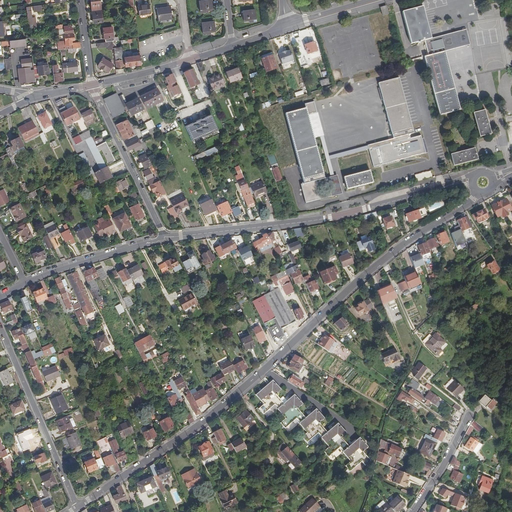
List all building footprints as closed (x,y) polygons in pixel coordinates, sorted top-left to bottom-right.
[(90,0),(92,11),(102,10),(100,0),(90,0)] [(201,13),(208,13),(208,11),(213,10),(211,0),(209,0),(199,1),(201,13)] [(139,15),(151,14),(149,4),(138,6),(139,15)] [(29,28),(36,28),(35,17),(31,17),(30,6),(29,7),(26,7),(27,13),(27,17),(29,28)] [(389,14),(386,6),(380,7),(381,11),(383,15),(389,14)] [(411,44),(425,40),(432,38),(423,6),(403,12),(411,44)] [(158,20),(172,19),(170,7),(157,9),(158,20)] [(102,10),(92,11),(94,26),(104,24),(102,10)] [(249,23),(256,22),(255,11),(244,12),(245,17),(244,17),(245,22),(249,21),(249,23)] [(215,32),(215,22),(202,23),(203,35),(211,34),(210,32),(215,32)] [(63,29),(62,24),(55,25),(56,30),(58,30),(59,35),(65,34),(65,33),(74,32),(73,28),(71,28),(71,26),(64,27),(65,29),(63,29)] [(105,39),(106,43),(112,42),(116,41),(118,41),(118,39),(113,39),(113,38),(114,38),(112,27),(103,28),(104,39),(105,39)] [(429,56),(445,51),(471,44),(467,29),(432,38),(425,40),(429,56)] [(57,42),(58,50),(67,49),(76,48),(82,48),(81,42),(72,43),(72,40),(75,39),(74,34),(65,35),(65,41),(57,42)] [(317,52),(314,43),(305,46),(308,55),(317,52)] [(117,70),(125,69),(122,48),(115,49),(117,70)] [(293,61),(290,51),(287,52),(286,52),(282,53),(282,54),(279,55),(282,65),(293,61)] [(459,105),(445,51),(429,56),(425,57),(441,115),(461,110),(459,105)] [(142,65),(141,62),(141,56),(124,58),(125,67),(142,65)] [(278,70),(273,57),(262,61),(267,74),(278,70)] [(22,85),(35,83),(35,78),(34,70),(30,70),(30,68),(32,67),(31,58),(22,59),(23,68),(19,69),(21,82),(22,85)] [(107,72),(113,64),(103,58),(98,66),(107,72)] [(62,64),(63,73),(79,71),(78,62),(62,64)] [(48,65),(33,66),(34,70),(35,78),(39,78),(39,75),(49,74),(48,65)] [(52,66),(54,81),(63,80),(62,73),(57,73),(57,70),(58,69),(58,65),(52,66)] [(241,80),(238,69),(226,73),(229,83),(241,80)] [(182,74),(189,89),(198,85),(192,70),(182,74)] [(172,97),(180,94),(177,85),(176,85),(174,86),(173,83),(175,82),(172,74),(164,77),(165,81),(163,82),(166,88),(165,88),(166,90),(167,90),(168,93),(170,92),(172,97)] [(218,75),(207,79),(211,90),(223,85),(218,75)] [(393,139),(394,138),(409,134),(414,133),(413,129),(399,78),(378,84),(379,88),(378,88),(381,100),(383,100),(392,134),(393,139)] [(140,96),(146,108),(162,100),(157,88),(140,96)] [(117,92),(103,99),(105,102),(118,96),(117,92)] [(125,101),(126,101),(123,94),(119,96),(126,111),(127,110),(125,107),(127,106),(132,115),(143,109),(138,98),(126,104),(125,101)] [(126,111),(119,96),(118,96),(105,102),(109,109),(113,118),(126,111)] [(306,203),(321,199),(316,180),(324,178),(323,175),(314,138),(308,115),(317,112),(314,102),(305,104),(306,108),(285,113),(299,164),(303,180),(304,183),(301,184),(306,203)] [(73,123),(67,111),(64,107),(59,109),(62,114),(61,114),(66,126),(73,123)] [(74,108),(67,111),(73,123),(80,119),(74,108)] [(87,110),(80,114),(88,129),(95,126),(94,122),(96,121),(92,113),(89,115),(87,110)] [(486,110),(474,112),(481,136),(492,134),(486,110)] [(308,115),(314,138),(320,137),(324,136),(318,112),(317,112),(308,115)] [(38,116),(39,117),(41,122),(45,129),(50,126),(44,113),(38,116)] [(191,141),(217,129),(210,114),(184,126),(191,141)] [(131,122),(130,119),(116,126),(120,133),(124,140),(127,139),(131,136),(136,134),(137,134),(134,127),(131,122)] [(155,127),(152,120),(145,123),(149,130),(155,127)] [(43,131),(39,134),(33,121),(18,128),(23,137),(25,142),(39,135),(43,144),(48,141),(43,131)] [(92,137),(89,131),(80,136),(83,142),(86,140),(92,137)] [(410,138),(409,134),(394,138),(395,143),(378,147),(370,149),(375,167),(381,166),(383,165),(425,154),(420,136),(410,138)] [(80,136),(73,139),(76,145),(83,142),(80,136)] [(337,158),(370,149),(369,145),(329,156),(324,136),(320,137),(330,176),(334,175),(330,159),(337,158)] [(11,146),(5,149),(7,153),(9,157),(12,155),(15,154),(13,151),(24,146),(25,148),(28,153),(30,152),(25,142),(23,137),(20,139),(20,138),(11,142),(13,147),(12,148),(11,146)] [(135,146),(138,145),(139,147),(143,145),(141,141),(139,138),(126,145),(128,149),(131,148),(131,149),(136,147),(135,146)] [(369,145),(370,149),(378,147),(395,143),(394,138),(393,139),(369,145)] [(101,170),(107,167),(99,151),(97,146),(94,142),(94,140),(88,143),(101,170)] [(115,161),(106,142),(104,143),(97,146),(99,151),(102,150),(108,164),(115,161)] [(204,151),(206,155),(217,150),(216,148),(219,147),(218,145),(204,151)] [(476,148),(451,154),(454,166),(479,159),(476,148)] [(206,155),(204,151),(195,156),(197,160),(206,155)] [(84,152),(78,155),(80,159),(88,176),(94,173),(84,152)] [(277,167),(279,167),(273,152),(268,154),(269,155),(270,155),(272,158),(273,161),(269,162),(272,169),(277,167)] [(152,164),(149,158),(147,153),(139,157),(139,158),(138,159),(139,162),(141,161),(145,169),(151,166),(153,165),(152,164)] [(12,155),(9,157),(15,169),(17,168),(17,167),(17,166),(12,155)] [(242,191),(248,188),(239,165),(234,167),(237,174),(234,176),(237,183),(239,182),(242,191)] [(101,170),(95,173),(100,183),(112,177),(107,167),(101,170)] [(282,180),(277,167),(272,169),(277,182),(282,180)] [(143,172),(150,185),(156,182),(154,179),(155,178),(155,177),(154,178),(149,169),(143,172)] [(369,170),(342,177),(344,185),(345,190),(365,185),(372,183),(369,170)] [(431,171),(415,175),(417,181),(432,177),(431,171)] [(327,177),(332,196),(342,194),(337,174),(334,175),(330,176),(327,177)] [(75,188),(84,184),(81,179),(73,183),(75,188)] [(124,179),(116,183),(117,187),(120,192),(129,188),(124,179)] [(156,182),(150,185),(152,190),(156,188),(157,190),(160,196),(166,193),(160,180),(156,182)] [(266,192),(261,181),(250,187),(255,197),(266,192)] [(248,188),(242,191),(240,192),(240,193),(243,192),(248,205),(251,204),(252,205),(255,204),(248,188)] [(9,201),(3,189),(0,190),(0,205),(0,206),(9,201)] [(170,202),(173,207),(176,213),(181,210),(181,209),(180,208),(182,207),(183,208),(189,205),(184,195),(170,202)] [(507,204),(511,202),(508,196),(504,198),(505,200),(491,206),(496,217),(501,215),(502,218),(507,215),(506,213),(510,211),(507,204)] [(217,210),(212,199),(201,205),(205,215),(212,211),(213,212),(217,210)] [(232,213),(226,202),(216,206),(221,216),(227,213),(228,215),(232,213)] [(16,221),(25,217),(18,204),(10,209),(16,221)] [(108,205),(103,207),(108,216),(113,214),(108,205)] [(144,217),(138,205),(131,208),(132,212),(131,213),(134,220),(136,219),(137,221),(138,222),(144,219),(143,218),(144,217)] [(173,218),(177,216),(176,213),(173,207),(169,210),(173,218)] [(424,217),(422,210),(407,215),(409,223),(421,219),(421,218),(424,217)] [(486,214),(484,210),(472,216),(474,220),(475,220),(477,224),(487,219),(485,215),(486,214)] [(130,224),(125,213),(113,218),(120,232),(130,227),(130,224)] [(467,217),(457,221),(459,226),(465,242),(466,244),(470,243),(469,241),(472,239),(468,229),(471,228),(467,217)] [(394,218),(384,221),(387,229),(397,226),(394,218)] [(49,238),(59,234),(52,219),(42,224),(47,235),(49,238)] [(115,231),(110,219),(105,221),(99,224),(94,226),(100,238),(105,235),(105,236),(115,231)] [(16,229),(18,234),(19,233),(21,236),(24,242),(32,237),(26,224),(16,229)] [(84,228),(76,232),(80,241),(91,235),(86,225),(84,226),(84,228)] [(75,243),(66,226),(63,227),(66,231),(61,233),(65,242),(69,240),(72,245),(75,243)] [(465,242),(459,226),(454,228),(456,232),(452,234),(456,246),(465,242)] [(303,228),(297,228),(300,236),(306,234),(303,228)] [(470,243),(466,244),(467,245),(476,241),(471,228),(468,229),(472,239),(469,241),(470,243)] [(259,250),(261,250),(262,252),(276,246),(275,244),(271,234),(270,232),(265,232),(267,237),(256,242),(259,250)] [(449,242),(445,233),(438,236),(441,245),(449,242)] [(49,238),(47,235),(43,237),(49,248),(53,246),(49,238)] [(359,252),(364,250),(363,248),(366,247),(367,249),(368,252),(373,250),(368,236),(360,239),(361,242),(356,244),(359,252)] [(438,246),(435,238),(427,242),(430,250),(438,246)] [(235,246),(233,240),(227,243),(231,251),(236,248),(235,246)] [(304,246),(302,240),(291,245),(294,251),(304,246)] [(231,251),(227,243),(221,246),(220,245),(216,248),(221,257),(226,255),(225,254),(231,251)] [(422,256),(421,257),(422,260),(431,256),(426,243),(419,246),(422,256)] [(248,246),(238,251),(239,253),(243,261),(253,256),(248,246)] [(281,247),(277,249),(281,257),(286,255),(282,247),(281,247)] [(44,258),(41,251),(36,254),(36,252),(31,254),(36,264),(40,262),(39,260),(44,258)] [(212,256),(210,251),(202,255),(205,261),(204,262),(206,265),(215,260),(213,255),(212,256)] [(201,267),(192,252),(187,254),(190,259),(183,263),(188,273),(196,269),(196,270),(201,267)] [(287,269),(289,274),(292,273),(301,269),(295,253),(292,255),(294,261),(293,264),(289,263),(285,265),(287,269)] [(340,256),(344,267),(355,263),(352,253),(340,256)] [(415,256),(410,257),(415,268),(424,265),(422,260),(421,257),(420,254),(417,256),(415,256)] [(492,274),(499,270),(491,258),(485,262),(492,274)] [(182,268),(180,264),(178,265),(175,259),(171,261),(170,259),(164,263),(165,264),(160,267),(163,273),(173,268),(175,271),(182,268)] [(131,279),(142,273),(138,263),(134,265),(135,267),(127,271),(131,279)] [(86,271),(84,266),(80,267),(91,290),(94,289),(90,280),(94,278),(90,269),(86,271)] [(339,273),(336,266),(322,273),(326,284),(337,279),(335,275),(339,273)] [(99,276),(95,267),(90,269),(94,278),(99,276)] [(103,267),(97,270),(102,279),(107,276),(103,267)] [(127,271),(126,269),(118,273),(120,277),(123,284),(127,282),(128,284),(133,282),(131,279),(127,271)] [(287,269),(277,274),(280,279),(289,274),(287,269)] [(304,277),(301,269),(292,273),(296,282),(303,280),(304,282),(306,281),(304,277)] [(118,273),(116,270),(111,273),(115,280),(120,277),(118,273)] [(77,272),(72,274),(86,306),(82,308),(83,311),(86,317),(88,317),(93,315),(92,313),(94,312),(83,286),(85,285),(83,281),(81,282),(77,272)] [(416,272),(404,278),(406,281),(409,288),(410,291),(422,286),(416,272)] [(86,306),(72,274),(68,275),(80,303),(72,306),(74,311),(80,309),(82,308),(86,306)] [(273,282),(278,280),(280,279),(277,274),(273,276),(271,277),(273,282)] [(278,280),(280,285),(291,279),(289,274),(280,279),(278,280)] [(306,281),(310,292),(320,288),(316,280),(313,281),(310,275),(304,277),(306,281)] [(61,280),(60,278),(55,280),(59,289),(64,287),(61,280)] [(103,308),(100,310),(101,310),(105,308),(102,302),(105,300),(94,278),(90,280),(94,289),(103,308)] [(409,288),(406,281),(399,284),(402,291),(409,288)] [(291,287),(289,283),(282,286),(287,296),(295,292),(293,288),(290,289),(290,287),(291,287)] [(183,294),(191,290),(188,284),(180,288),(183,294)] [(386,302),(396,298),(390,285),(380,289),(381,290),(377,292),(383,305),(386,304),(386,302)] [(68,308),(72,306),(70,300),(67,293),(64,287),(59,289),(68,308)] [(47,298),(43,289),(33,293),(37,302),(45,299),(47,303),(49,302),(47,298)] [(94,289),(91,290),(100,310),(103,308),(94,289)] [(278,289),(264,295),(275,317),(281,329),(295,322),(278,289)] [(196,303),(191,294),(178,300),(184,310),(196,303)] [(264,295),(253,301),(264,323),(275,317),(264,295)] [(26,296),(21,298),(27,312),(32,310),(26,296)] [(47,298),(49,302),(50,305),(54,304),(56,303),(54,297),(51,296),(47,298)] [(133,305),(129,296),(123,299),(128,307),(133,305)] [(13,308),(9,301),(1,304),(4,312),(13,308)] [(472,305),(470,306),(472,310),(481,305),(479,301),(472,305)] [(368,312),(373,309),(370,302),(365,305),(363,303),(361,302),(359,304),(358,306),(359,307),(355,310),(359,317),(364,314),(365,316),(369,313),(368,312)] [(116,307),(120,314),(125,312),(121,304),(116,307)] [(303,314),(300,308),(294,311),(298,320),(303,318),(301,315),(303,314)] [(407,313),(410,319),(419,315),(416,309),(407,313)] [(81,326),(86,324),(82,314),(77,316),(81,326)] [(12,320),(6,323),(8,327),(13,324),(13,323),(18,321),(17,318),(12,320)] [(349,327),(342,319),(335,325),(341,332),(349,327)] [(35,331),(31,323),(21,327),(25,336),(28,334),(35,331)] [(273,326),(268,328),(272,340),(283,337),(280,329),(275,330),(273,326)] [(20,340),(22,344),(27,342),(21,328),(12,332),(15,340),(19,338),(20,340)] [(173,330),(162,335),(165,341),(176,337),(173,330)] [(258,341),(265,337),(262,330),(255,333),(258,341)] [(35,331),(28,334),(30,340),(37,337),(35,331)] [(254,346),(248,333),(240,337),(241,340),(240,340),(246,350),(254,346)] [(444,343),(436,333),(425,343),(436,356),(441,352),(438,349),(444,343)] [(110,345),(105,335),(101,337),(102,338),(99,340),(98,339),(94,340),(99,350),(110,345)] [(320,341),(317,345),(327,352),(334,341),(325,335),(321,341),(320,341)] [(155,344),(150,336),(135,343),(144,360),(159,352),(157,349),(145,355),(143,350),(155,344)] [(34,359),(37,358),(45,354),(44,353),(43,350),(35,354),(34,350),(38,348),(36,344),(29,347),(34,359)] [(41,391),(46,389),(34,359),(29,347),(25,349),(26,351),(23,353),(35,383),(37,382),(41,391)] [(64,353),(65,356),(71,354),(74,353),(72,348),(63,351),(64,353)] [(399,358),(395,349),(382,355),(386,364),(390,363),(389,361),(394,359),(395,361),(399,358)] [(160,355),(159,352),(144,360),(145,362),(160,355)] [(292,360),(303,366),(305,362),(295,356),(292,360)] [(247,368),(244,360),(234,366),(238,373),(247,368)] [(292,360),(290,363),(287,366),(298,373),(303,366),(292,360)] [(231,373),(235,370),(230,361),(219,367),(223,375),(230,371),(231,373)] [(426,369),(419,363),(414,369),(418,372),(414,376),(418,379),(426,369)] [(60,376),(56,366),(42,372),(46,381),(60,376)] [(183,377),(186,384),(188,382),(186,379),(187,378),(184,372),(183,369),(179,371),(181,374),(176,377),(178,379),(183,377)] [(14,383),(7,370),(0,373),(0,374),(6,387),(9,385),(10,387),(13,386),(12,384),(14,383)] [(225,380),(222,373),(211,379),(216,387),(220,384),(220,383),(225,380)] [(302,387),(304,383),(303,382),(292,376),(289,380),(299,386),(302,387)] [(198,406),(192,394),(186,384),(183,377),(178,379),(174,381),(179,389),(185,386),(187,391),(185,392),(187,396),(186,396),(196,415),(201,412),(198,408),(198,406)] [(218,396),(209,379),(206,381),(209,387),(205,389),(211,400),(218,396)] [(408,385),(412,388),(415,391),(419,385),(412,379),(408,385)] [(475,383),(479,388),(484,384),(479,379),(475,383)] [(169,382),(173,390),(170,391),(168,390),(167,391),(166,393),(173,406),(177,404),(177,403),(176,401),(182,398),(173,380),(169,382)] [(273,380),(270,383),(267,385),(256,395),(264,405),(259,409),(264,415),(270,409),(273,413),(277,410),(285,419),(280,424),(285,430),(296,420),(300,424),(299,425),(307,434),(302,439),(307,444),(318,434),(322,438),(321,439),(329,448),(324,453),(329,458),(340,449),(343,452),(342,453),(351,463),(346,467),(351,473),(362,463),(365,467),(370,462),(361,453),(367,448),(359,439),(348,448),(340,438),(345,434),(337,424),(327,433),(319,424),(324,419),(316,410),(306,418),(298,409),(303,404),(295,395),(287,401),(284,397),(281,400),(276,394),(281,390),(273,380)] [(143,381),(139,383),(144,394),(149,392),(143,381)] [(463,390),(454,382),(447,389),(456,397),(463,390)] [(203,388),(192,394),(198,406),(201,405),(201,406),(206,403),(206,402),(209,400),(203,388)] [(427,405),(430,402),(425,398),(415,391),(412,388),(408,393),(424,404),(425,403),(427,405)] [(413,399),(403,392),(401,395),(402,395),(401,397),(407,402),(409,400),(411,402),(413,399)] [(430,402),(438,408),(441,403),(437,400),(438,398),(430,392),(425,398),(430,402)] [(68,409),(62,395),(51,399),(57,413),(68,409)] [(491,402),(485,396),(479,403),(485,409),(486,407),(490,411),(496,404),(493,400),(491,402)] [(25,409),(21,401),(10,405),(14,414),(25,409)] [(410,410),(416,414),(418,410),(406,403),(404,407),(406,408),(410,410)] [(152,418),(152,420),(156,417),(151,408),(148,410),(152,418)] [(267,419),(273,413),(270,409),(264,415),(267,419)] [(237,419),(245,428),(254,419),(246,411),(237,419)] [(72,427),(70,421),(68,416),(56,421),(59,427),(60,426),(62,431),(72,427)] [(171,420),(169,416),(159,421),(164,431),(173,427),(170,421),(171,420)] [(254,419),(245,428),(248,431),(257,423),(254,419)] [(473,428),(480,434),(484,429),(475,420),(470,425),(473,428)] [(133,432),(129,422),(118,427),(124,441),(130,439),(129,434),(133,432)] [(156,436),(151,425),(147,428),(148,431),(144,433),(147,440),(156,436)] [(30,430),(23,433),(18,435),(21,443),(24,450),(30,448),(27,441),(33,438),(30,430)] [(218,442),(219,445),(226,442),(225,440),(226,440),(221,430),(213,433),(215,437),(218,442)] [(438,431),(434,439),(439,441),(441,442),(445,434),(438,431)] [(76,432),(66,436),(72,449),(81,444),(76,432)] [(430,457),(434,450),(437,451),(441,442),(439,441),(434,439),(426,434),(424,438),(426,440),(420,452),(430,457)] [(104,451),(111,448),(106,437),(99,440),(104,451)] [(12,456),(8,449),(6,450),(4,446),(3,446),(1,443),(2,442),(0,439),(0,453),(1,453),(4,460),(12,456)] [(236,454),(246,448),(241,439),(231,444),(234,450),(236,454)] [(465,448),(472,453),(475,450),(479,452),(483,447),(471,439),(465,448)] [(118,462),(127,458),(124,451),(117,454),(116,449),(118,448),(115,440),(110,442),(118,462)] [(193,449),(189,440),(183,443),(187,452),(188,451),(193,449)] [(214,455),(208,442),(203,445),(203,446),(199,447),(205,459),(214,455)] [(302,463),(285,443),(279,449),(281,451),(278,453),(287,463),(289,461),(296,468),(302,463)] [(401,449),(387,443),(384,451),(398,456),(401,449)] [(104,467),(104,465),(98,449),(94,451),(97,457),(84,463),(88,472),(98,468),(99,468),(104,467)] [(114,464),(117,473),(120,470),(112,451),(110,452),(112,455),(103,459),(107,467),(114,464)] [(390,457),(383,453),(378,452),(376,461),(387,465),(390,457)] [(47,460),(44,453),(35,457),(36,459),(35,460),(36,463),(42,460),(43,462),(47,460)] [(75,455),(69,458),(72,465),(78,462),(75,455)] [(461,460),(457,458),(457,459),(452,470),(454,471),(456,472),(461,460)] [(433,465),(422,461),(420,465),(431,470),(433,465)] [(157,472),(153,464),(150,466),(158,486),(160,491),(163,499),(166,498),(164,491),(160,480),(170,475),(167,467),(157,472)] [(196,474),(193,469),(182,475),(187,486),(200,481),(197,474),(196,474)] [(408,481),(411,475),(399,470),(394,482),(405,487),(406,486),(407,487),(409,481),(408,481)] [(462,475),(456,472),(454,471),(450,479),(459,483),(462,475)] [(51,473),(41,478),(46,489),(56,484),(51,473)] [(160,491),(158,486),(156,487),(152,477),(137,484),(141,493),(146,491),(148,496),(160,491)] [(482,477),(479,483),(482,484),(481,486),(480,490),(487,493),(492,481),(482,477)] [(122,484),(116,488),(120,497),(115,499),(117,506),(128,502),(122,489),(124,489),(122,484)] [(295,484),(289,487),(293,494),(298,491),(295,484)] [(465,502),(466,498),(443,489),(439,495),(446,499),(448,495),(455,498),(454,499),(455,500),(454,502),(453,502),(451,506),(457,508),(457,510),(460,511),(460,510),(462,510),(463,507),(464,507),(466,502),(465,502)] [(229,498),(225,491),(219,494),(222,501),(221,501),(224,508),(230,505),(231,507),(236,504),(233,496),(229,498)] [(280,496),(285,503),(290,499),(285,492),(279,495),(280,496)] [(277,498),(281,504),(284,504),(285,503),(280,496),(277,498)] [(395,511),(398,511),(405,505),(398,497),(389,504),(395,511)] [(36,511),(45,511),(43,504),(40,500),(32,503),(36,511)] [(321,511),(323,511),(313,500),(300,511),(321,511)] [(387,502),(385,500),(376,508),(377,510),(387,502)] [(45,511),(46,511),(55,508),(51,501),(43,504),(45,511)] [(387,502),(377,510),(379,511),(395,511),(389,504),(387,502)]
